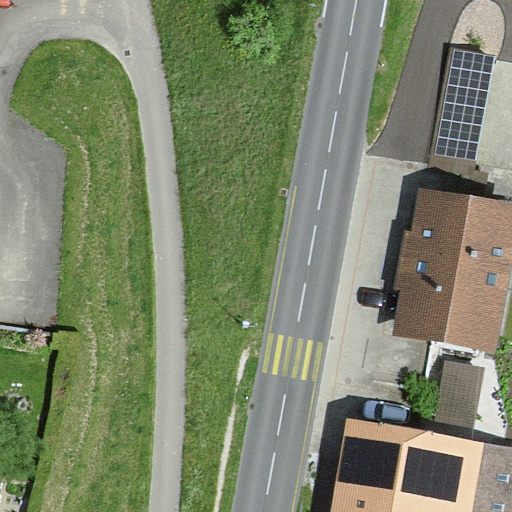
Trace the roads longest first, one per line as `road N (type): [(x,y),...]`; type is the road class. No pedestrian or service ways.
road 1 (secondary): [(354,0),(264,511)]
road 2 (unclassified): [(143,0),(172,428),(164,511)]
